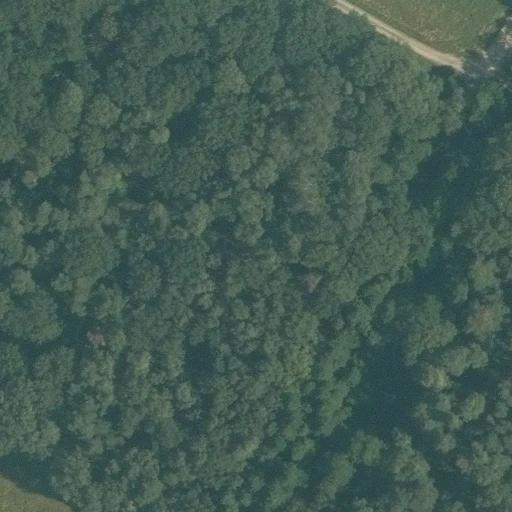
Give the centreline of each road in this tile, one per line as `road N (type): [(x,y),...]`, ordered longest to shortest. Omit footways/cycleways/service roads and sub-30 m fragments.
road 1 (track): [(479,82),(411,201),(203,511)]
road 2 (unclassified): [(330,0),(479,82)]
